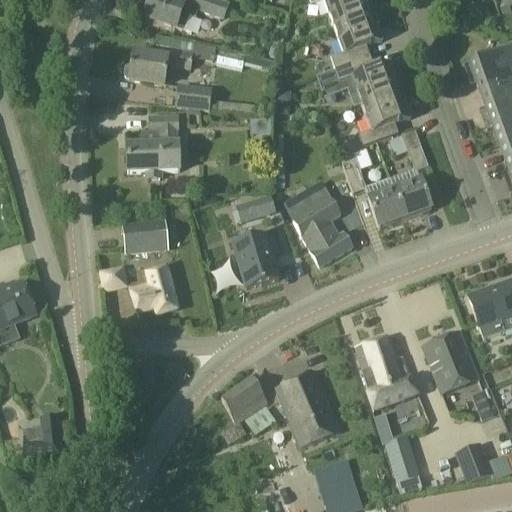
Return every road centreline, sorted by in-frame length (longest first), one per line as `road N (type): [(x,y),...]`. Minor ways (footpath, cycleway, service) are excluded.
road 1 (secondary): [(89,0),(71,104),(88,340)]
road 2 (secondary): [(236,348),(365,281),(492,237)]
road 3 (residential): [(492,237),(414,19),(418,0)]
road 4 (residential): [(88,340),(60,302),(0,112)]
road 5 (secondary): [(119,511),(156,442),(236,348)]
road 6 (secondary): [(88,340),(102,511)]
road 7 (residential): [(88,340),(236,348)]
